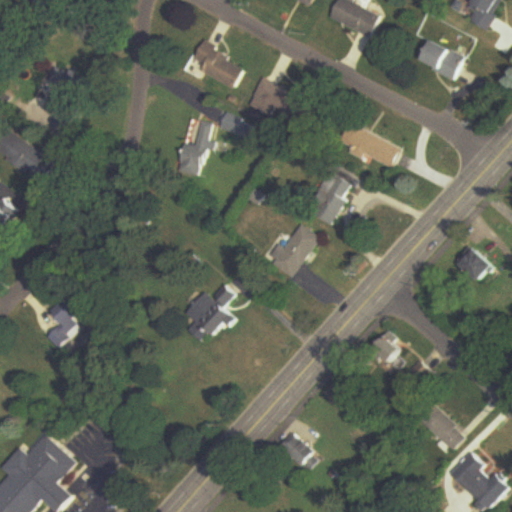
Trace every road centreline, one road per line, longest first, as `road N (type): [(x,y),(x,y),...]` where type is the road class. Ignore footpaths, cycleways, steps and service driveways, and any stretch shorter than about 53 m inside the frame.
road 1 (secondary): [(511,139),(178,511)]
road 2 (residential): [(144,0),(131,163),(113,196),(0,321)]
road 3 (residential): [(500,153),(197,0)]
road 4 (residential): [(385,284),(511,408)]
